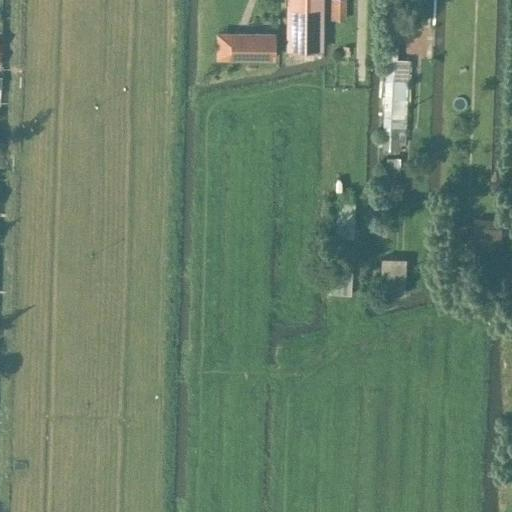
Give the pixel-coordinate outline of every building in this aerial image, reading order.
[(287,0),(288,9),(310,9),(321,9),(321,0),(287,0)] [(310,9),(288,9),(288,51),(321,50),(321,9),(310,9)] [(216,32),(216,58),(242,58),(274,59),(274,32),(242,32),(216,32)] [(383,124),(382,152),(399,153),(401,125),(406,125),(408,81),(409,60),(396,59),(396,50),(386,50),(385,80),(383,110),(384,110),(383,124)] [(397,159),(387,159),(386,199),(396,199),(397,159)] [(336,204),(335,238),(353,239),(355,205),(336,204)] [(472,247),(472,257),(499,259),(500,248),(501,219),(473,218),(472,247)] [(465,224),(454,224),(453,237),(465,237),(465,224)] [(405,257),(381,257),(381,291),(404,291),(405,257)] [(352,269),(329,268),(328,295),(350,296),(352,269)]
